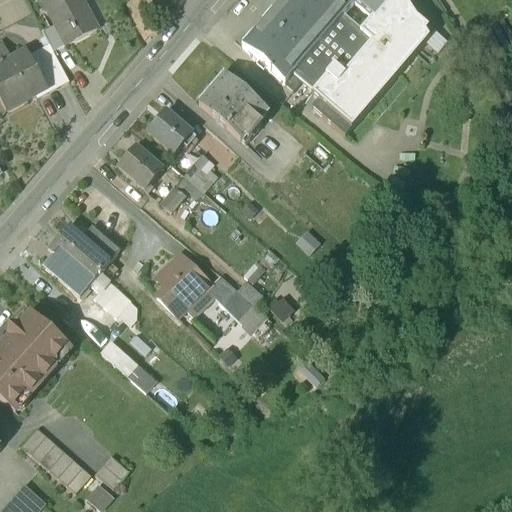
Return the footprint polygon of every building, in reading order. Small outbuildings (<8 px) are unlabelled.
[(74,0),(52,0),(40,7),(55,36),(66,56),(95,40),(74,0)] [(288,0),(241,56),(284,92),(295,79),(341,24),(353,10),(342,0),(288,0)] [(341,24),(295,79),(305,87),(300,93),(318,108),(311,116),(344,144),(435,38),(431,33),(434,29),(422,18),(410,0),(393,0),(390,5),(392,7),(373,27),(372,27),(360,41),(341,24)] [(342,0),(353,10),(372,27),(373,27),(392,7),(390,5),(393,0),(342,0)] [(52,63),(66,56),(55,36),(42,43),(48,56),(52,63)] [(46,102),(28,66),(24,58),(8,66),(2,53),(0,54),(0,115),(4,123),(46,102)] [(48,56),(28,66),(46,102),(67,92),(52,63),(48,56)] [(305,87),(295,79),(284,92),(293,100),(300,93),(305,87)] [(267,120),(224,83),(198,114),(239,150),(255,131),(257,132),(267,120)] [(166,120),(147,142),(173,165),(183,153),(187,157),(195,146),(192,143),(166,120)] [(255,131),(239,150),(240,151),(257,132),(255,131)] [(320,150),(310,162),(323,173),(333,161),(320,150)] [(136,156),(118,177),(144,200),(162,179),(136,156)] [(202,163),(183,185),(194,194),(196,191),(210,175),(212,172),(202,163)] [(196,191),(206,200),(220,184),(210,175),(196,191)] [(220,184),(206,200),(213,206),(227,190),(220,184)] [(183,185),(160,213),(170,222),(180,210),(194,194),(183,185)] [(194,194),(180,210),(191,219),(205,202),(194,194)] [(258,214),(241,199),(234,207),(251,222),(258,214)] [(92,236),(83,246),(69,234),(58,247),(100,281),(110,269),(119,259),(92,236)] [(320,251),(304,237),(292,251),(309,264),(320,251)] [(58,247),(58,246),(48,258),(54,263),(44,275),(80,305),(90,293),(99,281),(58,247)] [(180,262),(155,285),(165,295),(157,304),(177,324),(185,317),(207,297),(211,292),(210,291),(180,262)] [(110,269),(100,281),(107,288),(108,289),(118,277),(110,269)] [(256,269),(244,283),(252,291),(265,277),(256,269)] [(99,281),(90,293),(91,294),(98,300),(108,289),(100,281),(99,281)] [(257,315),(219,283),(210,291),(211,292),(207,297),(214,304),(240,330),(257,315)] [(108,289),(93,305),(116,325),(130,309),(108,289)] [(207,297),(185,317),(192,324),(214,304),(207,297)] [(288,322),(274,306),(267,312),(282,328),(288,322)] [(30,322),(20,334),(9,334),(10,345),(7,348),(10,352),(3,361),(0,358),(0,405),(15,418),(16,417),(13,414),(22,403),(29,403),(55,374),(55,367),(64,356),(68,359),(69,358),(30,322)] [(137,372),(112,350),(101,361),(126,383),(127,383),(137,372)] [(227,355),(219,363),(224,369),(233,361),(227,355)] [(156,388),(138,372),(137,372),(127,383),(145,399),(156,388)] [(215,416),(201,434),(216,446),(230,428),(215,416)] [(91,482),(37,435),(21,453),(75,500),(91,482)] [(110,462),(95,480),(113,496),(128,478),(110,462)] [(101,490),(89,504),(97,511),(109,511),(117,504),(101,490)] [(28,494),(11,511),(44,511),(47,510),(28,494)]
